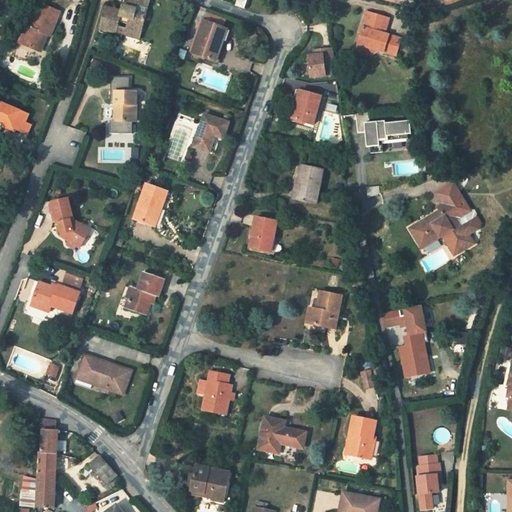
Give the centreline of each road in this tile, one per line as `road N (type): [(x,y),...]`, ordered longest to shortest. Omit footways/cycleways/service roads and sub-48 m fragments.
road 1 (residential): [(203,0),(276,26),(283,47),(179,338)]
road 2 (residential): [(69,90),(0,270)]
road 3 (residential): [(0,380),(76,423),(130,475)]
road 4 (residential): [(179,338),(130,475)]
road 5 (residential): [(318,372),(179,338)]
road 6 (track): [(459,511),(476,387)]
